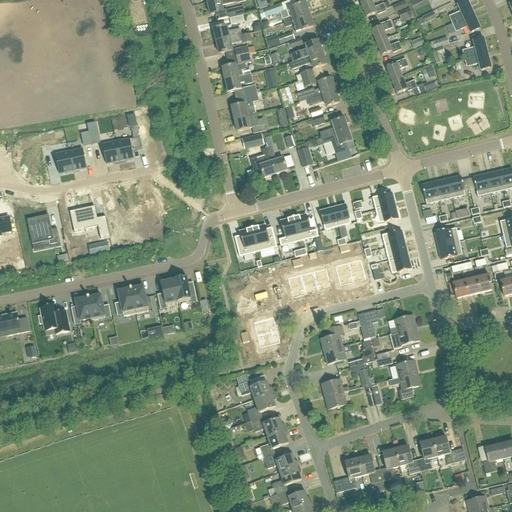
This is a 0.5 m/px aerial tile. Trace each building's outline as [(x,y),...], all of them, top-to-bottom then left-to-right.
[(234,0),(223,0),(207,4),(210,16),(223,13),(222,6),(235,3),(234,0)] [(371,1),(361,5),(366,18),(376,14),(377,16),(386,12),(385,10),(390,8),(388,3),(374,8),(371,1)] [(452,25),(474,15),(467,1),(457,6),(460,12),(454,15),(455,16),(449,18),(452,25)] [(407,8),(404,2),(393,6),(396,13),(407,8)] [(281,13),(285,24),(309,16),(307,10),(310,9),(308,3),(293,8),(283,11),(281,5),(263,11),(265,18),(281,13)] [(132,15),(135,22),(146,17),(142,6),(136,8),(138,13),(132,15)] [(245,16),(242,7),(224,12),(226,20),(245,16)] [(413,19),(409,9),(398,14),(402,24),(413,19)] [(436,19),(434,13),(417,21),(420,26),(436,19)] [(480,29),(474,15),(452,25),(455,32),(461,29),(461,30),(467,27),(470,34),(480,29)] [(309,16),(285,24),(286,28),(293,26),(296,34),(314,28),(309,16)] [(244,23),(242,17),(229,20),(231,26),(244,23)] [(367,21),(360,22),(361,32),(369,31),(367,21)] [(269,28),(267,22),(260,24),(262,31),(269,28)] [(371,31),(376,44),(387,40),(384,33),(393,29),(390,22),(381,25),(382,27),(371,31)] [(213,30),(216,42),(240,37),(239,36),(241,35),(240,30),(227,33),(226,27),(213,30)] [(297,40),(294,33),(278,38),(281,45),(297,40)] [(240,37),(216,42),(219,55),(232,52),(230,45),(241,43),(242,45),(251,43),(249,35),(240,37)] [(425,45),(422,38),(410,43),(413,50),(425,45)] [(304,46),(302,39),(289,44),(291,50),(304,46)] [(449,45),(447,39),(428,45),(429,50),(449,45)] [(463,53),(465,60),(487,54),(483,39),(473,42),(474,49),(469,50),(469,52),(463,53)] [(390,47),(387,40),(376,44),(381,57),(392,52),(393,54),(402,51),(399,43),(390,47)] [(289,65),(322,54),(320,48),(323,47),(321,41),(305,46),(307,50),(290,56),(293,64),(289,65)] [(444,54),(442,47),(432,51),(438,68),(444,66),(440,55),(444,54)] [(235,51),(237,58),(249,55),(248,50),(236,53),(235,51)] [(326,66),(322,54),(289,65),(291,71),(312,64),(314,70),(326,66)] [(491,70),(487,54),(465,60),(465,61),(460,63),(461,68),(467,67),(467,68),(473,66),(473,67),(479,65),(481,72),(491,70)] [(249,55),(237,58),(238,65),(222,69),(225,82),(251,76),(250,71),(243,73),(242,71),(246,71),(245,64),(251,63),(249,55)] [(387,70),(392,82),(402,78),(399,71),(408,67),(405,60),(396,64),(397,66),(387,70)] [(302,82),(315,78),(312,71),(300,75),(302,82)] [(253,84),(251,76),(225,82),(228,94),(241,91),(239,85),(244,84),(244,86),(253,84)] [(317,84),(315,78),(302,82),(304,88),(317,84)] [(402,78),(392,82),(397,95),(407,91),(408,93),(417,89),(414,82),(405,86),(402,78)] [(297,97),(299,104),(307,102),(335,92),(333,86),(336,85),(333,79),(318,84),(320,89),(297,97)] [(429,83),(423,85),(427,94),(438,89),(434,81),(429,83)] [(425,92),(424,87),(412,92),(414,97),(425,92)] [(244,98),(256,95),(254,88),(242,91),(244,98)] [(294,106),(289,89),(280,92),(285,109),(294,106)] [(307,102),(309,109),(325,104),(327,108),(339,104),(335,92),(307,102)] [(234,121),(247,117),(256,115),(253,103),(258,102),(256,95),(244,98),(246,105),(231,108),(234,121)] [(287,109),(276,112),(278,119),(289,117),(298,115),(297,111),(287,113),(287,109)] [(321,110),(310,113),(312,120),(323,116),(321,110)] [(256,115),(247,117),(234,121),(237,133),(250,130),(252,130),(253,135),(266,132),(264,126),(265,126),(264,120),(257,122),(256,115)] [(325,124),(323,118),(311,123),(313,128),(325,124)] [(321,140),(348,131),(344,119),(332,123),(334,129),(320,134),(321,139),(321,140)] [(137,127),(131,128),(134,140),(140,139),(137,127)] [(311,143),(314,149),(331,144),(335,156),(348,152),(346,144),(352,142),(348,131),(321,140),(311,143)] [(264,146),(261,136),(242,140),(245,151),(264,146)] [(129,139),(116,141),(120,161),(133,158),(129,139)] [(296,148),(295,139),(287,140),(288,149),(296,148)] [(116,141),(102,144),(106,164),(120,161),(116,141)] [(82,148),(69,151),(73,171),(86,168),(82,148)] [(267,150),(275,176),(287,172),(283,159),(276,161),(272,148),(267,150)] [(257,178),(258,181),(275,176),(267,150),(262,151),(264,156),(251,161),(256,176),(255,177),(256,178),(257,178)] [(69,151),(55,154),(59,174),(73,171),(69,151)] [(511,168),(499,172),(504,191),(511,189),(511,168)] [(499,172),(487,175),(491,194),(504,191),(499,172)] [(487,175),(474,178),(478,197),(491,194),(487,175)] [(461,177),(448,180),(452,199),(465,196),(461,177)] [(448,180),(435,183),(439,202),(452,199),(448,180)] [(435,183),(422,186),(426,205),(439,202),(435,183)] [(357,192),(359,199),(366,197),(364,190),(357,192)] [(393,194),(373,199),(377,212),(396,207),(393,194)] [(130,200),(109,205),(113,226),(133,222),(134,226),(141,224),(138,212),(132,213),(130,200)] [(361,225),(370,224),(367,204),(358,205),(361,225)] [(347,206),(334,209),(339,229),(352,225),(347,206)] [(95,207),(70,213),(75,234),(85,232),(84,230),(98,227),(101,240),(110,239),(106,218),(98,219),(95,207)] [(396,207),(377,212),(380,225),(400,220),(396,207)] [(334,209),(321,212),(326,232),(339,229),(334,209)] [(307,216),(294,219),(300,243),(319,238),(317,232),(311,233),(307,216)] [(48,217),(28,221),(33,245),(48,242),(49,248),(60,246),(57,230),(51,231),(48,217)] [(0,237),(1,237),(1,235),(12,233),(9,219),(0,220),(0,237)] [(286,240),(280,241),(282,248),(300,243),(294,219),(281,223),(286,240)] [(503,236),(511,234),(511,220),(500,223),(503,236)] [(265,227),(252,230),(259,254),(277,249),(275,242),(270,244),(265,227)] [(244,250),(238,252),(240,259),(259,254),(252,230),(240,233),(244,250)] [(436,248),(458,243),(455,230),(433,235),(436,248)] [(403,232),(383,237),(386,250),(406,245),(403,232)] [(336,236),(337,245),(353,243),(352,234),(336,236)] [(365,236),(368,250),(377,248),(373,234),(365,236)] [(506,250),(511,248),(511,234),(503,236),(506,250)] [(470,236),(472,250),(479,249),(477,235),(470,236)] [(312,242),(314,251),(329,249),(327,240),(312,242)] [(108,243),(88,247),(90,255),(109,251),(108,243)] [(439,262),(461,257),(458,243),(436,248),(439,262)] [(359,257),(366,256),(364,244),(357,246),(359,257)] [(406,245),(386,250),(390,263),(409,258),(406,245)] [(291,248),(277,252),(280,261),(294,256),(291,248)] [(253,260),(256,267),(268,261),(266,255),(253,260)] [(409,258),(390,263),(393,276),(413,271),(409,258)] [(361,260),(348,264),(353,284),(366,281),(361,260)] [(377,260),(371,261),(375,275),(381,274),(377,260)] [(461,266),(463,272),(472,269),(471,263),(461,266)] [(348,264),(335,267),(340,287),(353,284),(348,264)] [(384,273),(390,271),(389,264),(382,266),(384,273)] [(508,270),(506,264),(492,268),(493,274),(508,270)] [(461,266),(452,268),(453,274),(463,272),(461,266)] [(326,269),(313,272),(318,293),(331,289),(326,269)] [(313,272),(300,276),(306,296),(318,293),(313,272)] [(300,276),(287,279),(292,299),(306,296),(300,276)] [(477,279),(480,295),(492,292),(489,276),(477,279)] [(173,281),(178,304),(190,302),(191,305),(197,303),(194,288),(188,290),(186,279),(174,281),(173,281)] [(468,297),(480,295),(477,279),(465,282),(468,297)] [(504,298),(511,296),(511,279),(501,282),(504,298)] [(166,307),(178,304),(173,281),(173,282),(161,284),(164,295),(157,296),(161,311),(167,310),(166,307)] [(468,297),(465,282),(453,285),(456,300),(468,297)] [(132,289),(131,289),(136,315),(148,313),(147,305),(151,304),(149,298),(145,299),(143,288),(132,290),(132,289)] [(124,318),(136,315),(131,289),(130,290),(130,291),(118,293),(121,304),(115,305),(117,317),(123,316),(124,318)] [(88,298),(93,322),(105,320),(111,319),(109,306),(103,307),(100,296),(89,299),(89,298),(88,298)] [(93,322),(88,298),(87,298),(87,299),(76,302),(78,313),(72,314),(75,326),(81,325),(80,322),(92,320),(92,322),(93,322)] [(67,317),(58,319),(56,306),(40,309),(42,317),(38,318),(40,326),(43,325),(45,333),(55,331),(56,336),(70,333),(67,317)] [(17,314),(0,317),(0,333),(6,333),(7,337),(30,333),(27,319),(19,321),(17,314)] [(396,330),(390,331),(391,336),(397,335),(416,330),(412,317),(394,322),(396,330)] [(274,318),(253,323),(257,336),(277,331),(274,318)] [(192,323),(183,324),(184,332),(184,333),(193,331),(193,330),(192,323)] [(371,325),(366,326),(369,340),(375,338),(371,325)] [(366,326),(360,328),(363,341),(369,340),(366,326)] [(329,338),(320,341),(323,354),(342,349),(340,338),(344,337),(341,327),(327,331),(329,338)] [(161,328),(146,331),(148,340),(163,337),(161,328)] [(416,330),(397,335),(400,347),(419,343),(416,330)] [(277,331),(257,336),(260,349),(280,344),(277,331)] [(379,340),(372,342),(373,349),(380,347),(379,340)] [(75,345),(67,346),(69,355),(77,354),(75,345)] [(34,347),(26,349),(28,359),(36,358),(34,347)] [(342,349),(323,354),(327,366),(346,361),(342,349)] [(389,353),(375,356),(377,362),(390,359),(389,353)] [(390,359),(377,362),(378,368),(392,365),(390,359)] [(362,360),(349,363),(350,369),(363,366),(362,360)] [(398,379),(389,382),(417,375),(414,362),(395,367),(398,379)] [(363,366),(350,369),(352,375),(365,372),(363,366)] [(417,375),(389,382),(391,388),(400,386),(401,392),(398,393),(400,402),(414,398),(411,390),(420,388),(417,375)] [(340,381),(321,386),(324,399),(343,394),(349,392),(348,388),(342,390),(340,381)] [(254,402),(274,395),(272,390),(269,392),(266,384),(251,389),(249,383),(238,387),(238,388),(234,389),(238,399),(242,397),(242,398),(251,394),(254,402)] [(377,387),(371,389),(376,407),(382,405),(377,387)] [(371,389),(365,390),(370,408),(376,407),(371,389)] [(343,394),(324,399),(327,412),(346,407),(343,394)] [(256,409),(247,413),(248,415),(251,423),(262,419),(260,414),(275,408),(272,401),(275,399),(274,395),(254,402),(256,409)] [(392,400),(384,402),(386,409),(393,408),(392,400)] [(262,419),(251,423),(253,431),(254,434),(264,431),(266,438),(287,432),(285,427),(282,428),(279,420),(264,425),(262,419)] [(263,459),(263,460),(275,456),(273,450),(288,445),(285,437),(288,436),(287,432),(266,438),(269,446),(254,451),(258,461),(263,459)] [(436,437),(431,438),(437,459),(444,457),(447,466),(458,464),(455,452),(449,454),(445,438),(437,440),(436,437)] [(429,461),(437,459),(431,438),(426,439),(427,442),(419,445),(423,460),(418,462),(421,473),(431,470),(429,461)] [(511,442),(499,446),(502,460),(511,458),(511,460),(511,442)] [(421,473),(418,462),(412,463),(408,447),(400,449),(399,446),(394,448),(399,468),(407,466),(410,476),(421,473)] [(494,462),(502,460),(499,446),(485,449),(488,461),(482,462),(484,469),(481,470),(483,476),(486,478),(490,477),(490,474),(497,472),(494,462)] [(380,471),(383,483),(394,480),(391,470),(399,468),(394,448),(389,449),(389,452),(381,454),(385,470),(380,471)] [(277,462),(275,456),(263,460),(267,471),(277,468),(279,475),(299,468),(298,463),(294,464),(292,456),(277,462)] [(357,457),(362,478),(369,476),(372,486),(374,485),(375,489),(379,493),(385,491),(383,483),(380,471),(374,473),(370,457),(362,459),(361,456),(357,457)] [(354,480),(362,478),(357,457),(352,459),(352,461),(344,463),(348,479),(335,483),(338,494),(356,489),(354,480)] [(299,468),(279,475),(282,482),(272,486),(273,489),(267,491),(270,499),(287,493),(286,487),(301,482),(298,474),(301,473),(299,468)] [(463,483),(460,475),(454,477),(456,485),(463,483)] [(505,494),(503,488),(490,492),(492,497),(505,494)] [(292,511),(312,504),(311,500),(307,501),(304,493),(289,498),(287,493),(270,499),(269,499),(272,506),(275,505),(276,509),(289,504),(292,511)] [(468,511),(482,511),(493,509),(489,510),(485,498),(466,503),(468,511)]
